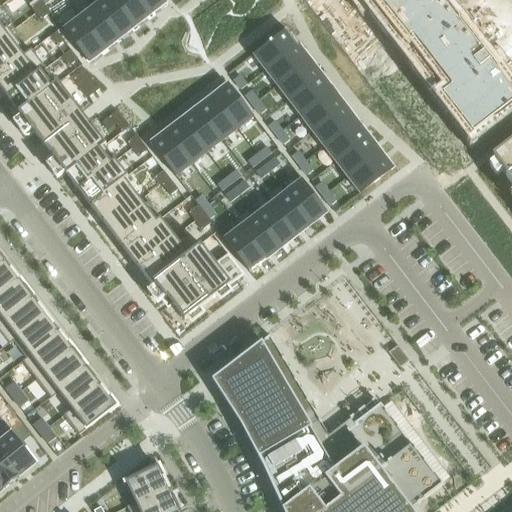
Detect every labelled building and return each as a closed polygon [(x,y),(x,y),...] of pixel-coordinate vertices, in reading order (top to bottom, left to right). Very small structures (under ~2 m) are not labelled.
[(113,0),(105,0),(95,7),(120,40),(135,28),(113,0)] [(137,0),(113,0),(135,28),(151,16),(137,0)] [(163,0),(137,0),(151,16),(167,4),(163,0)] [(366,0),(367,0),(369,0),(375,7),(373,8),(384,22),(385,23),(393,34),(395,36),(397,39),(399,42),(399,41),(401,45),(402,45),(403,47),(406,44),(416,57),(412,59),(413,61),(414,62),(424,75),(426,77),(426,78),(428,76),(429,76),(431,79),(433,82),(431,84),(433,86),(433,87),(442,97),(442,98),(443,99),(444,100),(444,101),(444,100),(452,111),(452,112),(454,114),(455,114),(459,120),(459,121),(460,122),(461,123),(465,121),(474,133),(471,136),(473,138),(477,135),(478,135),(482,131),(483,131),(488,127),(493,123),(494,123),(498,119),(511,108),(511,93),(509,90),(509,89),(505,85),(501,79),(500,79),(500,78),(497,74),(494,70),(483,56),(481,58),(476,51),(474,48),(470,43),(472,42),(469,38),(469,37),(468,37),(462,29),(462,28),(459,25),(458,24),(457,25),(453,20),(449,15),(449,14),(446,9),(446,10),(441,4),(442,4),(440,3),(438,0),(366,0)] [(40,2),(31,9),(36,15),(45,8),(40,2)] [(95,7),(80,19),(105,52),(120,40),(95,7)] [(45,8),(36,15),(41,22),(50,14),(45,8)] [(0,34),(4,31),(7,29),(6,28),(10,25),(0,11),(0,34)] [(80,19),(64,31),(76,47),(88,63),(89,64),(105,52),(80,19)] [(0,76),(28,55),(31,53),(31,52),(27,54),(7,29),(4,31),(0,34),(0,76)] [(286,31),(254,56),(266,72),(299,47),(286,31)] [(57,33),(51,38),(58,47),(64,42),(57,33)] [(299,47),(266,72),(278,87),(310,62),(299,47)] [(71,51),(62,58),(69,68),(78,60),(71,51)] [(28,55),(0,76),(0,90),(7,100),(41,74),(45,71),(31,53),(28,55)] [(310,62),(278,87),(290,102),(322,77),(310,62)] [(41,74),(7,100),(19,115),(53,89),(58,85),(57,84),(52,89),(41,75),(46,71),(45,71),(41,74)] [(86,71),(80,76),(87,85),(93,80),(86,71)] [(80,76),(74,81),(81,90),(87,85),(80,76)] [(240,77),(234,82),(241,91),(247,86),(240,77)] [(322,77),(290,102),(301,117),(334,93),(322,77)] [(93,80),(87,85),(94,95),(101,90),(93,80)] [(53,89),(19,115),(21,117),(34,134),(36,136),(36,137),(46,149),(51,156),(65,174),(67,176),(104,148),(106,146),(84,119),(58,85),(53,89)] [(87,85),(81,90),(88,99),(94,95),(87,85)] [(229,85),(213,98),(238,130),(253,118),(254,117),(229,85)] [(246,97),(245,97),(253,106),(259,102),(252,92),(246,97)] [(334,93),(301,117),(313,133),(345,108),(334,93)] [(213,98),(198,109),(222,141),(238,130),(213,98)] [(259,102),(253,106),(260,116),(266,111),(259,102)] [(345,108),(313,133),(325,148),(357,123),(345,108)] [(198,109),(182,121),(207,153),(222,141),(198,109)] [(118,112),(110,118),(116,126),(124,120),(118,112)] [(110,118),(102,124),(108,132),(116,126),(110,118)] [(124,120),(116,126),(122,134),(130,128),(124,120)] [(182,121),(167,133),(192,165),(207,153),(182,121)] [(269,127),(276,137),(282,132),(275,123),(269,127)] [(357,123),(325,148),(336,163),(369,138),(357,123)] [(282,132),(276,137),(283,146),(289,141),(282,132)] [(167,133),(151,145),(158,154),(175,176),(176,177),(192,165),(167,133)] [(136,137),(127,144),(132,150),(141,143),(136,137)] [(369,138),(336,163),(348,178),(380,153),(369,138)] [(141,143),(132,150),(138,158),(147,151),(146,149),(141,143)] [(511,144),(492,160),(511,185),(511,144)] [(104,148),(67,176),(78,192),(115,163),(104,149),(106,147),(106,146),(104,148)] [(267,148),(257,156),(262,162),(272,155),(271,154),(267,148)] [(292,158),(299,167),(306,162),(298,153),(292,158)] [(380,153),(348,178),(360,194),(393,169),(380,153)] [(257,156),(248,163),(253,169),(262,162),(257,156)] [(275,160),(266,167),(271,173),(280,166),(275,160)] [(306,162),(299,167),(307,177),(307,176),(313,172),(306,162)] [(115,163),(78,192),(90,207),(124,181),(127,178),(115,163)] [(266,167),(256,174),(261,180),(271,173),(266,167)] [(164,172),(154,179),(160,187),(170,180),(164,172)] [(236,172),(227,179),(231,185),(241,178),(236,172)] [(124,181),(90,207),(102,223),(118,211),(126,222),(149,204),(148,203),(144,206),(125,181),(128,179),(127,178),(124,181)] [(227,179),(217,186),(222,192),(231,185),(227,179)] [(170,180),(160,187),(161,187),(162,186),(170,197),(178,191),(170,180)] [(302,181),(286,193),(311,226),(327,213),(302,181)] [(245,183),(235,190),(240,196),(250,189),(245,183)] [(316,188),(323,198),(329,193),(322,184),(316,188)] [(235,190),(226,198),(231,204),(240,196),(235,190)] [(286,193),(271,205),(296,237),(311,226),(286,193)] [(329,193),(323,198),(330,207),(336,203),(329,193)] [(201,197),(195,202),(202,212),(209,207),(201,197)] [(118,211),(102,223),(123,250),(161,220),(149,204),(126,222),(118,211)] [(271,205),(256,217),(281,249),(296,237),(271,205)] [(198,207),(189,214),(195,223),(205,216),(198,207)] [(209,207),(202,212),(205,215),(209,221),(210,221),(216,216),(209,207)] [(205,216),(195,223),(202,232),(211,224),(205,216)] [(256,217),(241,228),(265,261),(281,249),(256,217)] [(161,220),(123,250),(137,268),(175,239),(161,220)] [(241,228),(224,241),(249,273),(265,261),(241,228)] [(175,239),(137,268),(150,286),(153,284),(201,247),(201,246),(188,256),(175,239)] [(153,284),(150,286),(151,287),(154,285),(155,286),(166,301),(168,299),(173,306),(185,322),(187,320),(201,309),(216,298),(228,288),(236,282),(244,276),(228,255),(215,265),(201,247),(153,284)] [(6,261),(0,265),(0,294),(20,279),(12,269),(11,269),(6,262),(6,261)] [(20,279),(0,294),(0,323),(34,297),(26,287),(25,287),(20,280),(21,280),(20,279)] [(34,297),(0,323),(0,333),(9,345),(48,315),(40,305),(39,305),(34,298),(35,298),(34,297)] [(48,315),(9,345),(10,346),(13,343),(26,359),(22,362),(23,363),(62,333),(61,332),(60,333),(55,325),(56,325),(48,315)] [(62,333),(23,363),(37,381),(76,351),(75,350),(74,351),(69,344),(70,343),(62,333)] [(270,337),(212,381),(254,451),(273,487),(285,511),(412,511),(412,510),(442,487),(436,479),(383,409),(380,405),(379,406),(346,431),(361,451),(344,464),(332,442),(328,437),(270,337)] [(76,351),(37,381),(51,399),(89,370),(89,369),(88,369),(82,362),(83,361),(76,351)] [(89,370),(51,399),(51,400),(59,394),(71,411),(64,416),(65,417),(103,388),(102,387),(96,380),(97,380),(89,370)] [(14,383),(5,390),(13,399),(22,393),(14,383)] [(103,388),(65,417),(79,436),(117,407),(110,399),(111,398),(103,388)] [(22,393),(13,399),(20,409),(29,402),(22,393)] [(42,419),(33,426),(41,436),(49,429),(42,419)] [(7,425),(0,430),(0,453),(20,478),(37,465),(38,464),(7,425)] [(49,429),(41,436),(48,445),(57,438),(49,429)] [(0,453),(0,487),(3,492),(20,478),(0,453)] [(159,468),(126,484),(136,504),(126,509),(127,510),(170,489),(164,477),(164,478),(159,468)] [(170,489),(127,510),(127,511),(174,511),(180,509),(174,498),(173,498),(170,490),(170,489)]
